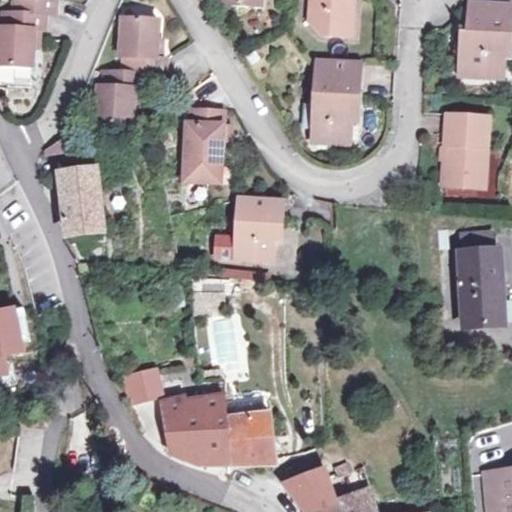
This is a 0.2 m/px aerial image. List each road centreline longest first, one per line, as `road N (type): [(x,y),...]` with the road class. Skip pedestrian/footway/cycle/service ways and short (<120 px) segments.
road 1 (residential): [(185,0),(285,162),(328,182),(385,168),(408,116),(414,1),(435,1)]
road 2 (residential): [(9,148),(74,282),(97,380),(159,469),(250,511)]
road 3 (residential): [(9,148),(56,122),(104,0)]
